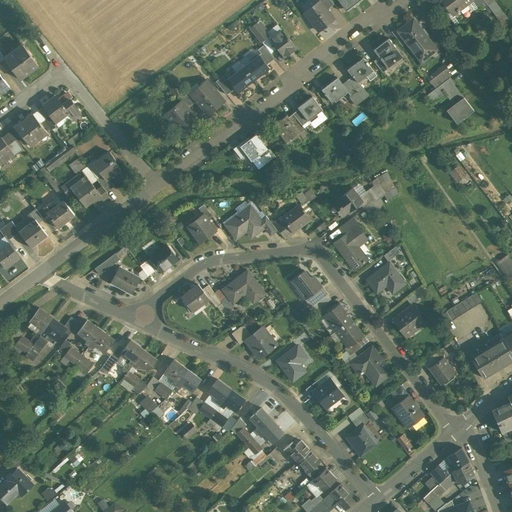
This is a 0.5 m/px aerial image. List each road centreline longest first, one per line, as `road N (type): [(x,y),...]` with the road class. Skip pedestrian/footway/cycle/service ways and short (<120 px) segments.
road 1 (residential): [(457,427),(321,255),(306,247),(193,266),(136,321)]
road 2 (residential): [(378,498),(266,380),(136,321)]
road 3 (residential): [(406,0),(370,16),(172,174)]
road 4 (residential): [(159,184),(40,275)]
road 5 (residential): [(65,71),(159,184)]
